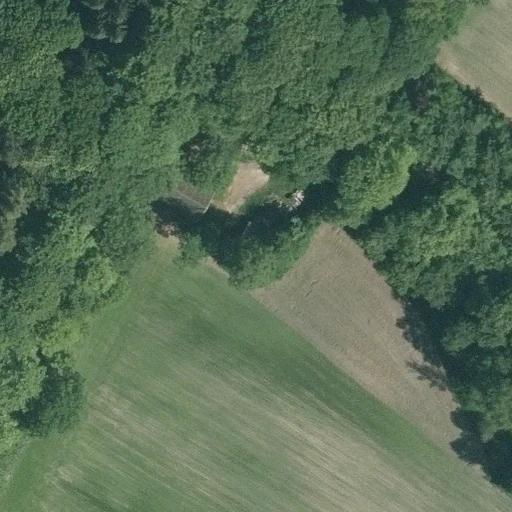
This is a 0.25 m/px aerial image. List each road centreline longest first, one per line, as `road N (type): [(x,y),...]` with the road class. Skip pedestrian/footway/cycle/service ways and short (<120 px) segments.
road 1 (track): [(89,152),(184,0)]
road 2 (track): [(0,301),(89,152)]
road 3 (track): [(280,0),(383,83)]
